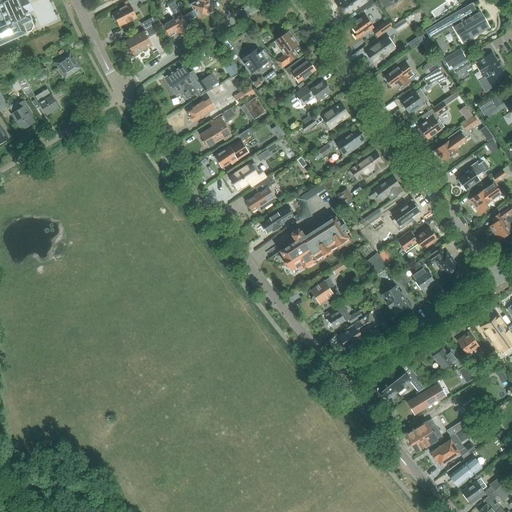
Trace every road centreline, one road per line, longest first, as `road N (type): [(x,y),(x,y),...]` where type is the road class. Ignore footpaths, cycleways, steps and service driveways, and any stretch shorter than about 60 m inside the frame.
road 1 (unclassified): [(339,381),(125,95)]
road 2 (residential): [(495,285),(299,0)]
road 3 (residential): [(339,381),(495,285)]
road 4 (unclassified): [(454,511),(339,381)]
road 5 (residential): [(120,88),(267,0)]
road 6 (residential): [(0,174),(125,95)]
